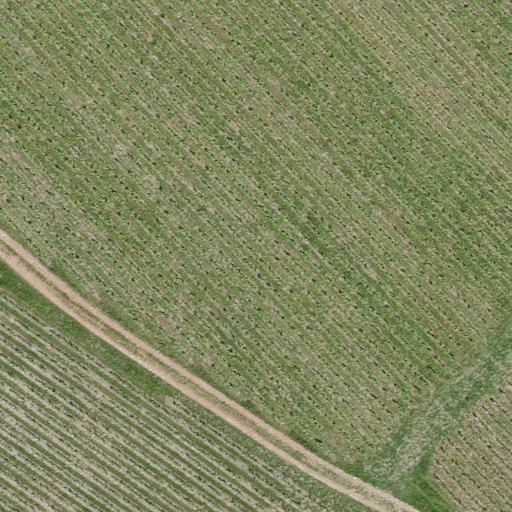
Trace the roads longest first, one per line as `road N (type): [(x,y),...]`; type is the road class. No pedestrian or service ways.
road 1 (track): [(0,241),(98,322),(402,511)]
road 2 (track): [(511,350),(366,493)]
